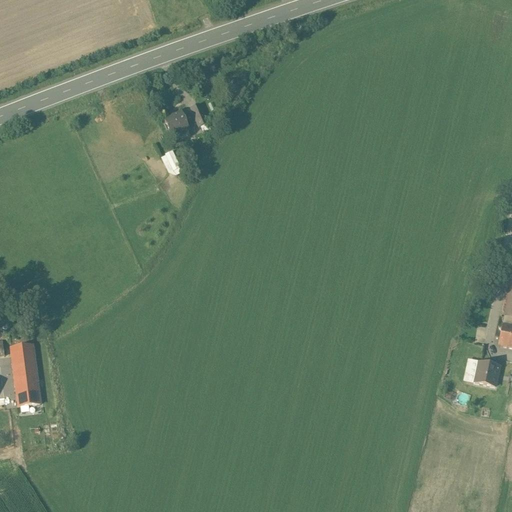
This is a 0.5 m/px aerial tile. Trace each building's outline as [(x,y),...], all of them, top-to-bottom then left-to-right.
[(199,105),(190,109),(199,128),(207,125),(199,105)] [(181,113),(163,121),(171,137),(172,140),(181,136),(179,133),(188,129),(181,113)] [(172,153),(166,157),(173,172),(180,169),(172,153)] [(511,329),(502,328),(498,347),(511,350),(511,329)] [(32,348),(11,350),(18,407),(39,405),(34,365),(32,348)] [(48,363),(34,365),(39,405),(53,403),(48,363)] [(499,368),(478,364),(474,384),(495,389),(499,368)]
